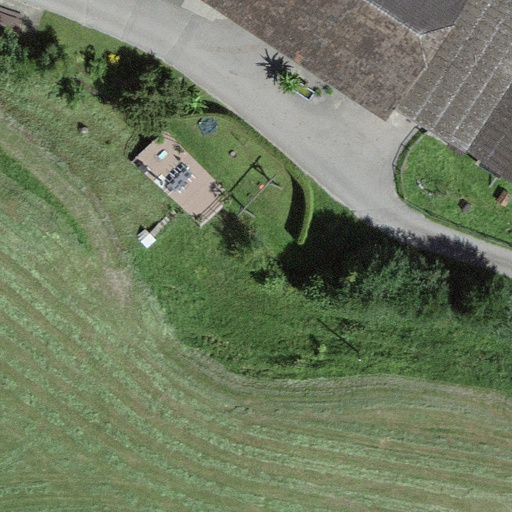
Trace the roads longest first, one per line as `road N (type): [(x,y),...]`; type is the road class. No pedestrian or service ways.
road 1 (track): [(511,268),(386,219),(188,44),(74,0)]
road 2 (track): [(131,304),(103,237),(0,131)]
